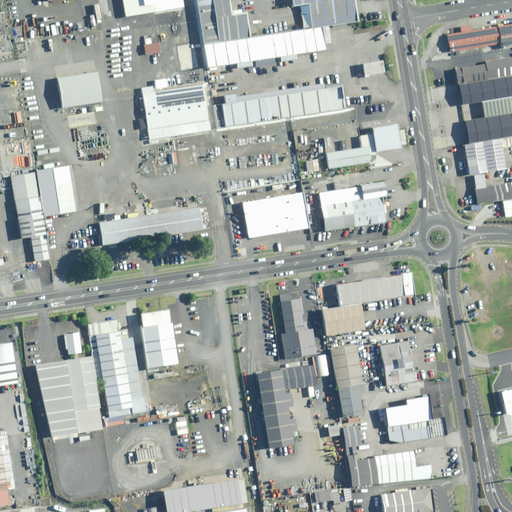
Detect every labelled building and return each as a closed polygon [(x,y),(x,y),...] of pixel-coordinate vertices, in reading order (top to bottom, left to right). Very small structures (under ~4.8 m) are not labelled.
[(119,0),(105,0),(108,12),(121,10),(119,0)] [(186,7),(184,0),(122,0),(126,18),(186,7)] [(226,0),(191,0),(198,42),(245,35),(242,11),(228,13),(226,0)] [(308,25),(315,24),(355,19),(351,0),(288,0),(288,3),(304,1),(308,25)] [(511,22),(441,34),(444,51),(494,43),(495,47),(511,44),(511,22)] [(245,35),(198,42),(202,65),(318,48),(315,24),(308,25),(245,35)] [(159,52),(158,43),(143,45),(144,54),(159,52)] [(511,55),(479,60),(479,63),(482,77),(511,72),(511,55)] [(383,72),(381,60),(371,61),(361,63),(363,76),(373,74),(383,72)] [(451,82),(482,77),(479,63),(448,67),(451,82)] [(89,73),(48,80),(53,110),(94,104),(89,73)] [(511,79),(511,74),(454,83),(458,103),(511,94),(511,79)] [(335,83),(217,100),(221,126),(339,108),(335,83)] [(196,90),(134,98),(139,145),(201,136),(196,90)] [(511,110),(461,119),(465,142),(496,137),(511,134),(511,110)] [(396,124),(370,128),(374,151),(399,148),(396,124)] [(369,155),(375,154),(372,134),(358,136),(360,147),(368,146),(369,155)] [(496,137),(465,142),(461,143),(465,172),(501,167),(496,137)] [(360,147),(325,153),(327,169),(371,163),(369,155),(368,146),(360,147)] [(318,170),(317,159),(305,161),(306,172),(318,170)] [(63,164),(31,169),(38,213),(70,209),(63,164)] [(38,213),(31,169),(6,172),(16,237),(25,236),(28,261),(42,259),(38,233),(41,233),(38,213)] [(383,175),(359,178),(360,188),(384,185),(383,175)] [(511,180),(468,187),(471,204),(497,200),(511,197),(511,180)] [(344,187),(316,191),(321,228),(381,219),(377,193),(346,198),(344,187)] [(300,193),(238,202),(243,235),(305,226),(300,193)] [(511,197),(497,200),(498,203),(499,209),(500,214),(511,212),(511,197)] [(193,205),(93,220),(97,242),(196,228),(193,205)] [(397,273),(331,284),(334,305),(356,302),(401,295),(397,273)] [(276,333),(280,357),(311,352),(307,328),(300,329),(294,290),(274,293),(280,332),(276,333)] [(356,302),(334,305),(318,308),(322,333),(360,327),(356,302)] [(140,323),(137,324),(144,366),(173,361),(164,307),(138,311),(140,323)] [(117,330),(92,334),(104,409),(129,405),(117,330)] [(81,352),(78,333),(63,335),(67,355),(81,352)] [(0,382),(18,380),(12,341),(0,342),(0,382)] [(403,342),(373,346),(379,383),(409,379),(403,342)] [(352,344),(326,348),(333,387),(353,384),(358,383),(352,344)] [(63,358),(61,348),(51,350),(53,360),(63,358)] [(49,435),(99,428),(88,354),(31,364),(49,435)] [(309,363),(279,368),(282,388),(312,383),(309,363)] [(279,368),(252,372),(264,447),(291,442),(282,388),(279,368)] [(353,384),(333,387),(337,416),(358,413),(353,384)] [(404,403),(380,407),(383,425),(424,419),(423,400),(422,394),(403,397),(404,403)] [(185,416),(173,418),(175,436),(188,434),(185,416)] [(424,419),(383,425),(384,441),(394,443),(440,435),(437,417),(424,419)] [(338,435),(337,425),(327,427),(328,437),(338,435)] [(351,426),(338,428),(341,447),(354,445),(351,426)] [(2,488),(10,487),(1,432),(0,432),(0,503),(5,503),(2,488)] [(84,440),(73,443),(76,455),(87,453),(84,440)] [(342,454),(348,485),(427,478),(425,463),(411,464),(409,449),(351,459),(348,454),(342,454)] [(146,452),(128,455),(131,467),(148,464),(146,452)] [(345,482),(342,460),(328,462),(330,483),(345,482)] [(277,497),(273,476),(259,479),(262,499),(277,497)] [(165,492),(168,511),(174,511),(250,500),(246,479),(165,492)] [(430,511),(426,484),(377,492),(380,511),(430,511)] [(326,489),(309,492),(311,503),(328,501),(326,489)]
